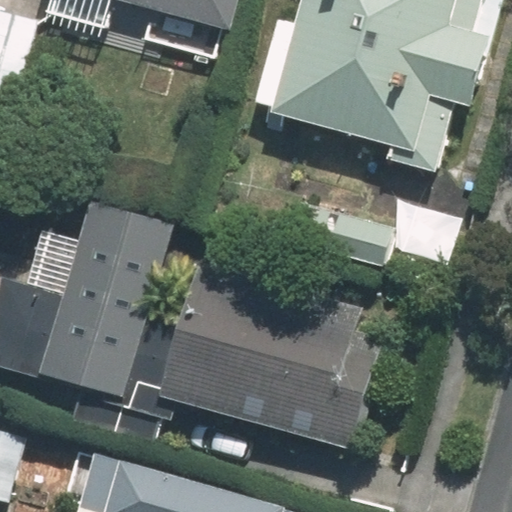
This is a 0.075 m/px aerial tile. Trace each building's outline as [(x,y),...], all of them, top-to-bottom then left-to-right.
[(138,0),(242,29),(250,0),(138,0)] [(319,0),(291,114),(408,143),(403,160),(449,172),(467,102),(490,108),(509,35),(486,29),(493,0),(319,0)] [(53,25),(54,20),(1,7),(0,13),(0,141),(24,147),(53,25)] [(0,361),(138,398),(185,226),(105,204),(79,298),(12,280),(0,324),(0,361)] [(403,318),(213,266),(177,398),(367,451),(403,318)] [(314,511),(315,511),(107,454),(91,511),(92,511),(314,511)]
